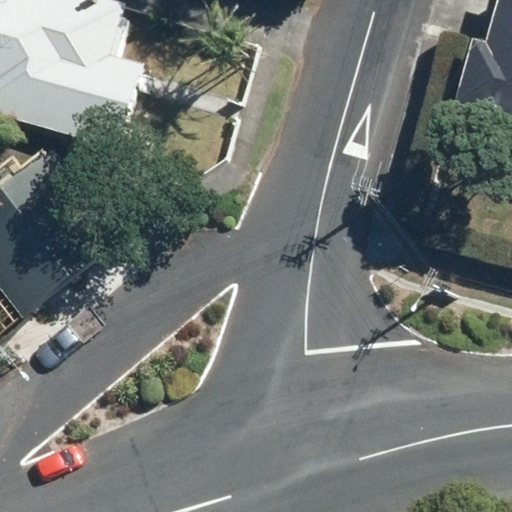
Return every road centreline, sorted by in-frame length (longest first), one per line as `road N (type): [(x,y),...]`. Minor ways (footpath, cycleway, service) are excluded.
road 1 (residential): [(381,0),(276,357),(311,470)]
road 2 (residential): [(511,424),(311,470)]
road 3 (residential): [(311,470),(176,511)]
